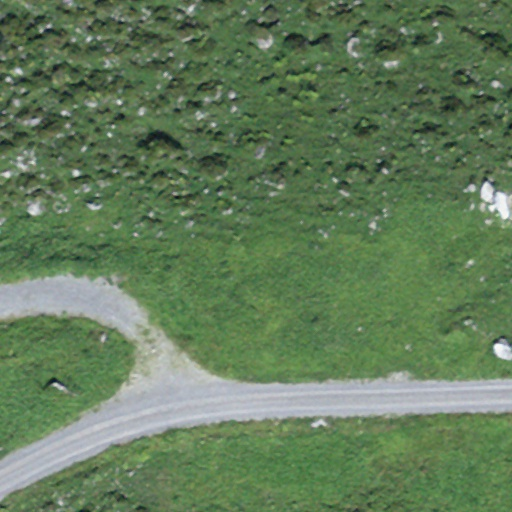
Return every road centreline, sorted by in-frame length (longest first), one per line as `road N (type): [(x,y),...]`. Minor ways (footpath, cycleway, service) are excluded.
road 1 (track): [(511,397),(178,399),(0,479)]
road 2 (track): [(0,304),(46,298),(94,306),(129,323),(178,399)]
